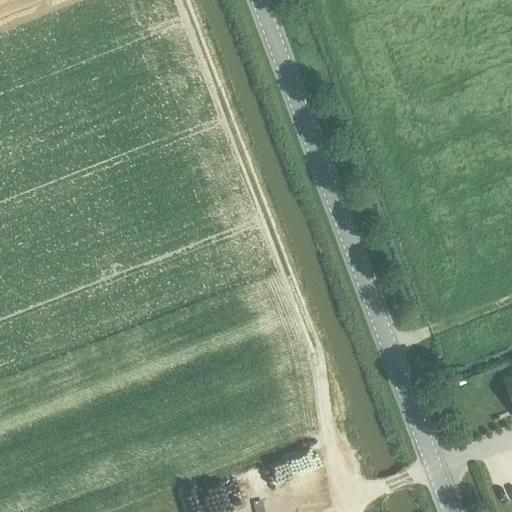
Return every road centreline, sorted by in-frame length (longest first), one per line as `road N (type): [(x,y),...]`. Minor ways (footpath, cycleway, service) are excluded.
road 1 (tertiary): [(451,511),(258,0)]
road 2 (track): [(369,496),(350,488),(167,0)]
road 3 (track): [(391,351),(511,302)]
